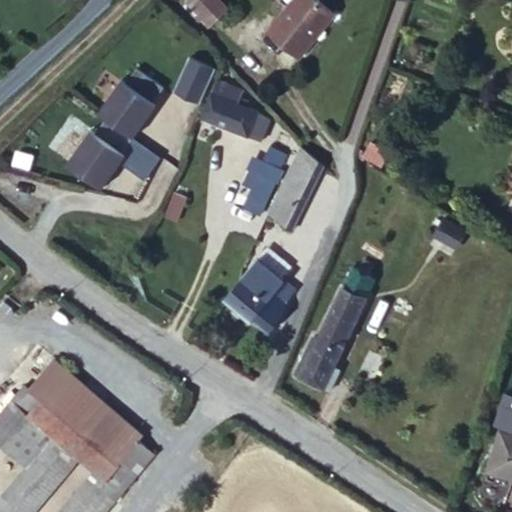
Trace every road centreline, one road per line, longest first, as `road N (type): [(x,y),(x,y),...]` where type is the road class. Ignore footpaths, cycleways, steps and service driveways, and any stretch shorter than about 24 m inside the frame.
road 1 (tertiary): [(413,511),(0,224)]
road 2 (unknown): [(344,149),(347,190),(331,241),(252,406)]
road 3 (unknown): [(27,247),(61,186),(107,184),(141,168),(180,90)]
road 4 (unknown): [(185,430),(46,311),(25,304),(0,316)]
